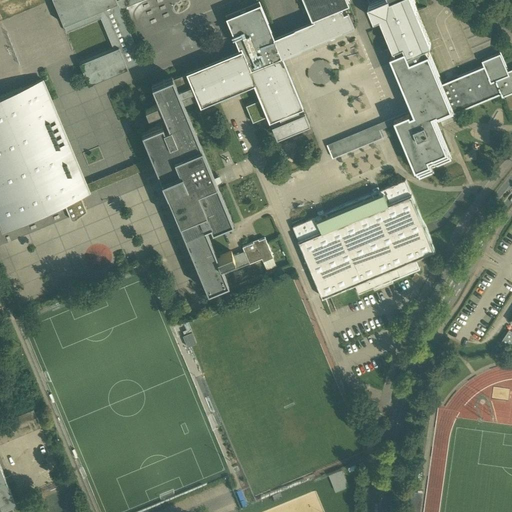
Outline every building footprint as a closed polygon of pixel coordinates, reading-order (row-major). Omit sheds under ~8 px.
[(116,0),(52,0),(63,24),(117,1),(116,0)] [(116,0),(117,1),(120,9),(141,0),(116,0)] [(350,2),(348,0),(305,0),(313,17),(314,17),(341,6),(350,2)] [(379,0),(368,5),(375,19),(381,17),(393,47),(381,17),(395,10),(399,19),(418,11),(412,0),(379,0)] [(117,1),(63,24),(66,31),(100,17),(113,48),(118,46),(127,67),(141,61),(120,9),(117,1)] [(273,37),(259,2),(226,16),(238,46),(240,45),(242,49),(250,68),(281,56),(273,37)] [(315,19),(273,37),(281,56),(355,25),(349,11),(344,12),(343,8),(342,8),(341,6),(314,17),(315,19)] [(418,11),(399,19),(395,10),(381,17),(393,47),(394,49),(395,48),(397,52),(406,49),(408,53),(412,51),(426,45),(427,46),(431,44),(418,11)] [(427,46),(426,45),(412,51),(408,53),(406,49),(397,52),(391,55),(414,108),(416,112),(397,120),(397,121),(397,122),(420,177),(434,170),(432,166),(437,164),(451,158),(435,120),(435,118),(458,109),(459,110),(502,92),(497,79),(496,79),(492,81),(490,77),(491,77),(485,65),(458,76),(458,77),(454,79),(453,78),(447,81),(442,83),(429,52),(427,46)] [(113,48),(79,63),(88,85),(127,68),(127,67),(118,46),(113,48)] [(215,59),(187,71),(188,72),(198,98),(201,104),(229,93),(253,83),(248,69),(250,68),(242,49),(215,59)] [(501,53),(483,60),(485,65),(491,77),(490,77),(492,81),(496,79),(497,79),(509,74),(508,71),(501,53)] [(250,68),(248,69),(253,83),(260,99),(245,105),(252,122),(267,116),(269,120),(278,116),(280,121),(299,114),(299,113),(297,108),(302,106),(281,56),(250,68)] [(509,74),(497,79),(502,92),(503,96),(511,92),(511,69),(508,71),(509,74)] [(188,72),(172,79),(183,105),(198,98),(188,72)] [(172,79),(172,77),(152,85),(159,103),(145,109),(148,116),(162,110),(169,126),(163,129),(161,124),(142,132),(207,290),(227,282),(223,274),(220,265),(234,259),(233,256),(231,252),(217,258),(204,227),(210,224),(212,229),(231,221),(183,105),(172,79)] [(17,90),(0,96),(0,215),(2,220),(5,227),(64,203),(80,196),(48,118),(42,105),(51,102),(42,79),(17,90)] [(414,108),(328,144),(330,148),(379,128),(380,129),(384,127),(383,126),(384,126),(384,127),(388,125),(387,124),(388,124),(388,125),(392,124),(392,122),(393,123),(397,122),(396,121),(397,120),(416,112),(414,108)] [(458,109),(435,118),(435,120),(440,118),(443,125),(457,119),(454,112),(459,110),(458,109)] [(299,114),(280,121),(274,124),(271,125),(276,137),(309,124),(304,112),(301,113),(300,113),(299,113),(299,114)] [(379,128),(330,148),(333,157),(383,136),(380,129),(379,128)] [(149,158),(84,185),(87,193),(152,166),(149,158)] [(406,179),(293,226),(323,297),(355,284),(359,293),(420,268),(416,258),(435,250),(406,179)] [(80,196),(64,203),(71,220),(72,221),(73,221),(74,221),(75,221),(87,212),(80,196)] [(265,238),(242,247),(244,251),(249,263),(261,258),(271,254),(265,238)] [(234,259),(220,265),(223,274),(249,263),(244,251),(233,256),(234,259)] [(511,330),(509,329),(501,341),(511,347),(511,345),(511,330)] [(10,427),(0,431),(0,442),(40,426),(33,408),(7,419),(10,427)] [(7,419),(0,421),(0,431),(10,427),(7,419)] [(15,502),(0,465),(0,504),(1,508),(2,507),(2,508),(15,503),(14,502),(15,502)] [(336,490),(349,485),(343,468),(329,474),(336,490)] [(1,508),(0,504),(0,511),(22,511),(18,501),(15,502),(14,502),(15,503),(2,508),(2,507),(1,508)]
